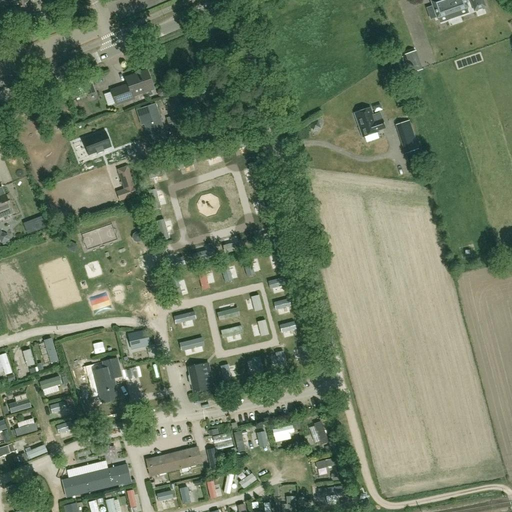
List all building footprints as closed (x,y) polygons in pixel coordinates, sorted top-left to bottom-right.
[(0,0),(0,16),(13,11),(14,13),(20,10),(26,8),(24,5),(27,3),(28,0),(0,0)] [(433,0),(430,1),(436,19),(447,16),(449,20),(458,17),(456,13),(469,8),(465,0),(433,0)] [(483,0),(468,0),(473,12),(486,8),(483,0)] [(411,73),(421,70),(414,52),(405,55),(411,73)] [(128,85),(111,91),(116,105),(133,99),(132,97),(146,91),(145,87),(150,85),(145,71),(132,76),(134,81),(127,83),(128,85)] [(70,88),(74,98),(79,96),(80,97),(95,90),(91,80),(70,88)] [(155,104),(137,110),(141,125),(144,125),(150,143),(166,138),(155,104)] [(379,114),(373,117),(370,109),(354,115),(362,139),(379,133),(379,132),(385,130),(379,114)] [(167,119),(172,137),(190,131),(185,113),(167,119)] [(318,120),(310,123),(313,131),(320,128),(318,120)] [(407,123),(396,127),(405,154),(416,150),(407,123)] [(138,129),(122,132),(125,147),(141,144),(138,129)] [(110,148),(104,132),(84,140),(90,155),(97,153),(97,154),(103,152),(103,150),(110,148)] [(204,168),(213,165),(209,153),(200,156),(204,168)] [(184,163),(189,174),(199,171),(194,159),(184,163)] [(120,201),(137,195),(130,173),(124,175),(128,188),(117,192),(120,201)] [(0,219),(12,214),(10,209),(5,196),(2,188),(0,188),(0,219)] [(39,229),(46,226),(42,218),(35,221),(39,229)] [(0,241),(1,245),(11,241),(8,235),(3,233),(2,233),(0,228),(0,241)] [(133,235),(132,238),(134,242),(139,243),(142,241),(143,237),(141,233),(137,232),(133,235)] [(269,239),(278,243),(280,238),(271,234),(269,239)] [(250,250),(257,247),(255,240),(248,243),(250,250)] [(74,253),(78,245),(71,242),(67,249),(74,253)] [(233,264),(235,279),(245,278),(243,263),(233,264)] [(102,264),(89,269),(94,283),(108,278),(102,264)] [(278,271),(281,279),(289,276),(286,268),(278,271)] [(213,286),(221,285),(219,269),(210,271),(213,286)] [(203,275),(193,275),(194,290),(204,290),(203,275)] [(179,296),(187,296),(187,280),(178,280),(179,296)] [(291,286),(280,289),(283,300),(288,298),(291,308),(285,310),(287,319),(295,316),(296,318),(301,316),(298,305),(297,306),(291,286)] [(97,309),(101,319),(117,312),(114,303),(97,309)] [(303,322),(296,323),(298,332),(305,330),(303,322)] [(189,340),(201,335),(198,327),(186,332),(189,340)] [(146,333),(133,336),(137,352),(150,349),(146,333)] [(295,343),(297,352),(304,350),(303,347),(310,345),(308,340),(295,343)] [(194,356),(208,351),(204,341),(191,347),(194,356)] [(52,362),(58,361),(55,346),(49,348),(52,362)] [(120,376),(116,358),(102,362),(104,368),(94,371),(102,403),(118,399),(112,379),(120,376)] [(209,363),(187,368),(189,375),(187,376),(189,385),(191,386),(193,394),(214,389),(209,363)] [(12,407),(15,416),(35,409),(31,400),(12,407)] [(326,424),(315,428),(320,444),(331,440),(326,424)] [(9,425),(0,428),(0,438),(12,434),(9,425)] [(19,439),(43,436),(41,426),(18,429),(19,439)] [(249,446),(271,442),(269,432),(247,435),(249,446)] [(146,460),(150,476),(201,464),(198,448),(146,460)] [(206,450),(211,474),(220,472),(215,448),(206,450)] [(122,451),(88,460),(90,468),(125,459),(122,451)] [(25,453),(17,456),(20,462),(27,459),(25,453)] [(131,486),(130,480),(126,464),(62,480),(66,496),(118,483),(119,489),(131,486)] [(226,503),(223,490),(217,492),(221,505),(226,503)] [(9,495),(10,511),(23,511),(22,494),(9,495)] [(125,511),(123,502),(127,501),(126,496),(120,497),(121,502),(113,504),(114,511),(125,511)] [(161,502),(164,510),(169,509),(170,511),(180,507),(177,497),(161,502)] [(78,511),(77,503),(63,506),(64,511),(78,511)]
